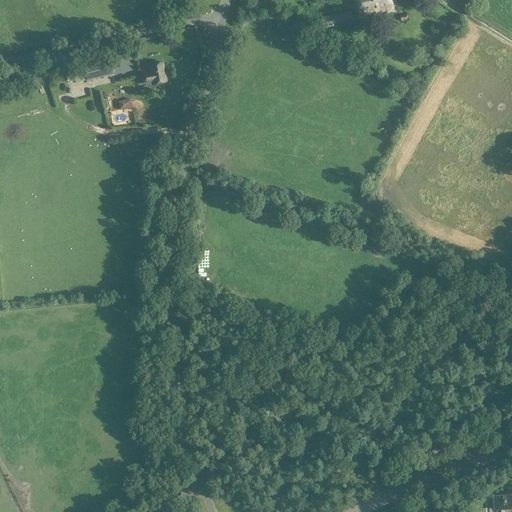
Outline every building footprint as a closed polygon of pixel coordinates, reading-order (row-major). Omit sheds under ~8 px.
[(357,0),(361,16),(394,9),(391,0),(357,0)] [(324,31),(355,24),(352,11),(321,18),(324,31)] [(114,74),(110,58),(82,66),(86,81),(114,74)] [(148,65),(150,72),(146,73),(145,74),(147,83),(148,84),(152,83),(152,84),(154,84),(154,86),(155,87),(158,86),(159,85),(159,83),(166,82),(162,63),(148,65)] [(117,102),(120,110),(131,107),(129,99),(117,102)] [(511,511),(511,495),(493,496),(494,509),(502,509),(502,511),(511,511)]
